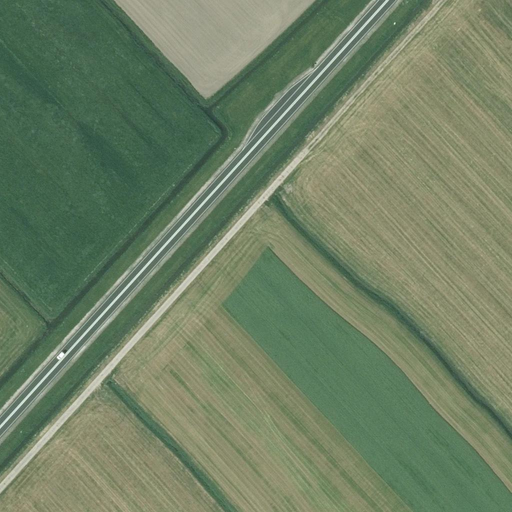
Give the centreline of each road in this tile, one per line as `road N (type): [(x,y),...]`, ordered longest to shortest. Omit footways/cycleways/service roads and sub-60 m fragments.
road 1 (track): [(442,0),(0,486)]
road 2 (trunk): [(0,427),(387,0)]
